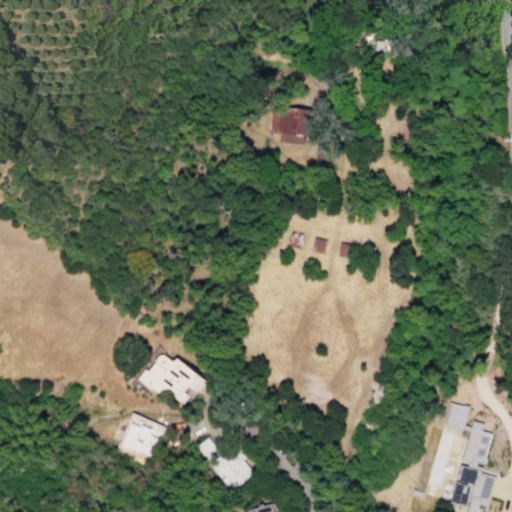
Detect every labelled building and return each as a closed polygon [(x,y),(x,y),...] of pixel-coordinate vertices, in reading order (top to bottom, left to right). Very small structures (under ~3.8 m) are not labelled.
[(329,168),(315,167),(317,142),(304,141),(304,149),(278,147),(279,138),(271,137),(273,111),(333,116),(329,168)] [(322,240),(312,238),(309,251),(319,253),(322,240)] [(340,245),(351,247),(349,258),(338,257),(340,245)] [(286,248),(298,248),(296,259),(284,257),(286,248)] [(307,251),(320,254),(319,266),(306,262),(307,251)] [(158,354),(169,363),(173,358),(201,380),(180,405),(172,398),(171,393),(165,388),(158,389),(154,394),(148,390),(135,379),(142,370),(144,372),(158,354)] [(447,404),(441,427),(466,433),(458,460),(447,503),(465,508),(463,511),(477,511),(479,506),(483,507),(491,477),(477,473),(488,434),(477,431),(479,423),(469,421),(467,427),(461,425),(466,409),(447,404)] [(187,442),(174,451),(167,440),(180,431),(187,442)] [(201,458),(193,447),(204,438),(212,449),(201,458)] [(237,447),(255,469),(258,473),(230,495),(209,468),(222,458),(223,459),(237,447)]
